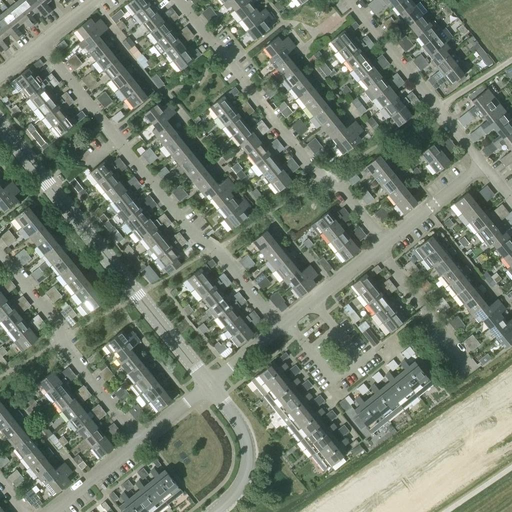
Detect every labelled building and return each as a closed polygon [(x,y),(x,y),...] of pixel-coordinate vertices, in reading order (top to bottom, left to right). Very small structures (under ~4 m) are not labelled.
[(24,0),(19,0),(15,4),(33,26),(37,23),(31,16),(35,13),(24,0)] [(36,0),(24,0),(35,13),(36,14),(39,12),(44,18),(48,14),(36,0)] [(49,0),(36,0),(48,14),(52,11),(46,4),(50,1),(49,0)] [(132,0),(127,5),(135,14),(148,3),(152,0),(132,0)] [(234,11),(240,6),(247,0),(227,0),(223,4),(227,9),(231,6),(234,11)] [(247,0),(240,6),(234,11),(242,20),(255,9),(252,5),(257,0),(247,0)] [(410,0),(402,0),(394,7),(401,16),(415,6),(410,0)] [(415,6),(401,16),(409,26),(422,15),(426,12),(419,2),(415,6)] [(148,3),(135,14),(142,24),(156,13),(148,3)] [(15,4),(7,10),(20,25),(24,22),(30,29),(33,26),(15,4)] [(249,29),(269,14),(264,9),(259,13),(255,9),(242,20),(249,29)] [(7,10),(0,15),(18,38),(22,36),(16,28),(20,25),(7,10)] [(156,13),(142,24),(150,33),(163,22),(156,13)] [(269,14),(249,29),(257,39),(271,28),(267,23),(272,19),(269,14)] [(0,15),(0,30),(5,37),(9,34),(15,41),(18,38),(0,15)] [(422,15),(409,26),(416,35),(430,24),(422,15)] [(90,19),(76,30),(84,39),(84,40),(104,25),(103,24),(99,20),(94,24),(90,19)] [(430,24),(416,35),(424,44),(424,45),(437,34),(441,31),(434,21),(430,24)] [(163,22),(150,33),(157,42),(171,31),(163,22)] [(84,40),(78,45),(81,48),(83,49),(84,47),(88,52),(102,41),(98,37),(105,31),(107,29),(104,25),(84,40)] [(344,31),(330,42),(338,51),(351,41),(354,38),(351,34),(353,32),(349,27),(344,31)] [(171,31),(157,42),(153,46),(160,56),(165,52),(178,41),(171,31)] [(424,44),(421,46),(426,52),(428,50),(431,54),(445,43),(451,38),(447,33),(445,35),(441,31),(437,34),(424,45),(424,44)] [(272,57),(291,42),(287,37),(282,41),(278,36),(264,47),(272,57)] [(351,41),(338,51),(345,61),(359,50),(364,46),(360,41),(358,42),(354,38),(351,41)] [(102,41),(88,52),(96,62),(109,51),(102,41)] [(178,41),(165,52),(173,61),(186,50),(178,41)] [(291,42),(272,57),(276,62),(272,65),(276,70),(289,59),(286,54),(295,47),(291,42)] [(435,58),(431,61),(435,66),(452,52),(449,48),(445,43),(431,54),(435,58)] [(472,48),(470,50),(472,53),(474,51),(479,46),(477,43),(472,48)] [(479,46),(474,51),(477,54),(481,58),(485,55),(486,54),(482,50),(479,46)] [(186,50),(173,61),(180,71),(194,60),(186,50)] [(359,50),(345,61),(353,70),(366,59),(359,50)] [(109,51),(96,62),(103,71),(117,60),(109,51)] [(439,71),(432,76),(436,81),(443,76),(460,61),(452,52),(435,66),(439,71)] [(283,79),(297,68),(289,59),(276,70),(283,79)] [(366,59),(353,70),(360,80),(374,69),(366,59)] [(117,60),(103,71),(111,81),(125,70),(117,60)] [(460,61),(443,76),(450,85),(456,81),(458,83),(465,78),(463,75),(464,74),(469,70),(461,60),(460,61)] [(17,93),(22,89),(35,78),(32,74),(35,72),(31,66),(9,84),(17,93)] [(297,68),(283,79),(291,89),(305,78),(297,68)] [(374,69),(360,80),(368,89),(382,78),(374,69)] [(125,70),(111,81),(119,90),(132,79),(125,70)] [(39,83),(35,78),(22,89),(29,99),(43,88),(46,85),(42,81),(39,83)] [(305,78),(291,89),(298,98),(312,87),(305,78)] [(382,78),(368,89),(375,98),(389,87),(382,78)] [(132,79),(119,90),(126,99),(140,88),(132,79)] [(37,108),(53,95),(50,91),(52,89),(48,84),(43,88),(29,99),(37,108)] [(475,106),(468,111),(471,115),(493,97),(493,96),(497,93),(491,86),(487,89),(472,101),(475,106)] [(306,107),(320,96),(312,87),(298,98),(306,107)] [(389,87),(375,98),(383,108),(396,97),(389,87)] [(140,88),(126,99),(134,108),(134,109),(147,98),(140,88)] [(396,97),(383,108),(390,117),(404,106),(409,102),(405,98),(403,99),(399,94),(396,97)] [(44,117),(63,102),(59,98),(57,99),(53,95),(37,108),(44,117)] [(223,96),(210,107),(217,117),(231,106),(223,96)] [(320,96),(306,107),(313,117),(327,106),(320,96)] [(471,115),(466,119),(468,122),(473,119),(477,116),(480,119),(484,116),(484,117),(499,104),(493,97),(471,115)] [(52,127),(66,116),(60,109),(63,106),(61,104),(63,103),(63,102),(44,117),(52,127)] [(152,123),(171,108),(167,103),(162,107),(158,103),(144,114),(152,123)] [(487,121),(480,126),(483,130),(506,112),(499,104),(484,117),(487,121)] [(231,106),(217,117),(225,126),(239,115),(231,106)] [(327,106),(313,117),(321,126),(335,115),(327,106)] [(404,106),(390,117),(398,126),(398,127),(412,116),(404,106)] [(156,136),(169,125),(166,120),(175,113),(171,108),(152,123),(156,128),(152,131),(156,136)] [(483,130),(478,134),(480,138),(485,134),(493,128),(496,132),(511,119),(506,112),(483,130)] [(239,115),(225,126),(232,136),(240,130),(240,129),(246,125),(240,117),(239,115)] [(335,115),(321,126),(328,135),(342,124),(335,115)] [(66,116),(52,127),(60,137),(77,123),(73,118),(69,121),(66,116)] [(499,136),(492,141),(495,145),(511,131),(511,119),(496,132),(499,136)] [(342,124),(328,135),(336,144),(336,145),(359,126),(355,121),(345,129),(342,124)] [(163,145),(177,134),(183,129),(181,126),(174,131),(169,125),(156,136),(163,145)] [(240,130),(232,136),(240,145),(254,134),(257,132),(252,127),(249,129),(246,125),(240,129),(240,130)] [(336,145),(336,144),(334,145),(342,155),(361,140),(357,136),(363,131),(359,126),(336,145)] [(171,154),(184,143),(179,137),(186,132),(183,129),(177,134),(163,145),(171,154)] [(511,131),(495,145),(497,149),(505,143),(508,147),(511,143),(511,131)] [(254,134),(240,145),(247,154),(261,143),(257,139),(260,137),(257,132),(254,134)] [(184,143),(171,154),(178,164),(192,153),(184,143)] [(261,143),(247,154),(255,164),(268,153),(261,143)] [(428,163),(442,152),(434,143),(420,154),(428,163)] [(504,156),(500,160),(503,163),(511,156),(511,143),(508,147),(511,151),(504,156)] [(192,153),(178,164),(186,173),(199,162),(194,156),(201,151),(198,147),(193,152),(192,153)] [(442,152),(428,163),(436,173),(450,162),(442,152)] [(268,153),(255,164),(263,173),(276,162),(268,153)] [(373,176),(387,166),(379,156),(365,167),(373,176)] [(511,156),(503,163),(506,167),(509,164),(511,161),(511,156)] [(103,162),(90,173),(97,183),(111,172),(115,168),(111,163),(109,165),(105,160),(103,162)] [(193,183),(214,166),(211,163),(204,169),(199,162),(186,173),(193,183)] [(276,162),(263,173),(270,183),(284,172),(276,162)] [(201,192),(214,181),(209,175),(216,169),(214,166),(193,183),(201,192)] [(381,186),(394,175),(387,166),(373,176),(381,186)] [(388,195),(402,184),(403,183),(398,177),(404,173),(401,169),(396,174),(394,175),(381,186),(388,195)] [(111,172),(97,183),(105,192),(118,181),(111,172)] [(284,172),(270,183),(278,192),(291,182),(284,172)] [(214,181),(201,192),(205,197),(208,194),(212,198),(231,183),(227,178),(218,185),(214,181)] [(118,181),(105,192),(112,201),(126,191),(118,181)] [(0,198),(15,186),(11,182),(2,189),(0,186),(0,198)] [(231,183),(212,198),(220,208),(233,197),(229,192),(235,188),(231,183)] [(402,184),(388,195),(396,205),(409,194),(402,184)] [(15,186),(0,198),(0,206),(4,212),(18,201),(14,196),(19,192),(15,186)] [(126,191),(112,201),(120,211),(133,200),(126,191)] [(468,191),(453,203),(454,204),(461,213),(475,202),(476,201),(468,192),(468,191)] [(409,194),(396,205),(403,214),(417,203),(409,194)] [(227,217),(240,207),(246,202),(242,197),(237,201),(233,197),(220,208),(227,217)] [(120,211),(117,213),(124,223),(127,220),(141,209),(138,205),(140,203),(136,198),(133,200),(120,211)] [(475,202),(461,213),(469,223),(482,212),(484,211),(476,201),(475,202)] [(240,207),(227,217),(223,220),(231,230),(248,216),(245,211),(250,207),(246,202),(240,207)] [(22,227),(35,216),(28,207),(14,218),(22,227)] [(141,209),(127,220),(135,230),(148,219),(151,216),(147,212),(145,214),(141,209)] [(335,214),(331,209),(314,223),(310,226),(318,236),(322,233),(336,222),(341,218),(337,212),(335,214)] [(482,212),(469,223),(476,232),(493,219),(493,218),(495,217),(492,212),(489,214),(486,210),(483,212),(482,212)] [(29,237),(43,226),(35,216),(22,227),(29,237)] [(148,219),(135,230),(142,239),(156,228),(160,225),(156,220),(152,223),(148,219)] [(493,219),(476,232),(484,242),(501,229),(493,219)] [(336,222),(322,233),(330,242),(343,231),(336,222)] [(156,228),(142,239),(150,248),(166,235),(163,231),(165,229),(161,224),(160,225),(156,228)] [(37,246),(51,235),(43,226),(29,237),(37,246)] [(501,229),(484,242),(488,247),(492,244),(495,248),(509,237),(511,234),(511,232),(509,229),(505,232),(504,232),(501,228),(501,229)] [(266,231),(252,242),(253,242),(260,252),(276,239),(281,235),(278,232),(274,235),(269,229),(266,231)] [(337,251),(351,240),(343,231),(330,242),(337,251)] [(418,248),(415,250),(422,260),(426,258),(439,247),(441,245),(437,241),(435,239),(441,235),(438,231),(418,248)] [(51,235),(37,246),(45,256),(65,239),(62,236),(56,242),(51,235)] [(150,248),(146,252),(149,256),(153,252),(158,258),(171,247),(176,243),(172,238),(170,239),(166,235),(150,248)] [(276,239),(260,252),(268,261),(282,250),(283,249),(278,243),(283,238),(281,235),(276,239)] [(511,241),(509,237),(495,248),(503,258),(511,250),(511,241)] [(52,265),(65,254),(61,248),(67,242),(65,239),(45,256),(52,265)] [(351,240),(337,251),(345,261),(359,250),(351,240)] [(426,258),(422,260),(430,270),(433,267),(454,251),(451,247),(446,252),(441,245),(439,247),(426,258)] [(171,247),(158,258),(165,267),(164,269),(169,275),(181,265),(176,259),(179,257),(171,247)] [(268,261),(266,262),(274,272),(276,271),(289,260),(290,258),(296,254),(293,251),(288,255),(286,256),(282,250),(268,261)] [(511,250),(503,258),(510,267),(511,265),(511,250)] [(454,251),(433,267),(441,276),(454,265),(456,264),(451,258),(456,254),(454,251)] [(59,274),(73,263),(80,258),(77,255),(71,260),(65,254),(52,265),(59,274)] [(289,260),(276,271),(283,280),(297,269),(299,267),(294,260),(298,257),(296,254),(290,258),(289,260)] [(67,284),(81,273),(76,267),(82,261),(80,258),(73,263),(59,274),(67,284)] [(454,265),(441,276),(448,286),(469,270),(466,266),(462,270),(457,263),(456,264),(454,265)] [(332,268),(328,264),(323,268),(326,273),(332,268)] [(205,265),(187,280),(194,289),(208,278),(205,274),(210,270),(205,265)] [(297,269),(283,280),(287,284),(291,281),(295,286),(314,271),(309,266),(307,268),(300,273),(297,269)] [(469,270),(448,286),(456,295),(469,284),(472,282),(467,276),(471,272),(469,270)] [(314,271),(295,286),(302,295),(302,296),(315,285),(312,280),(317,275),(314,271)] [(81,273),(67,284),(74,293),(88,282),(90,281),(95,277),(92,274),(87,278),(86,276),(84,277),(81,273)] [(366,274),(352,285),(359,295),(373,284),(366,274)] [(212,283),(208,278),(194,289),(202,299),(216,288),(221,284),(217,279),(212,283)] [(82,302),(96,292),(88,282),(74,293),(81,302),(82,302)] [(373,284),(359,295),(367,304),(381,294),(373,284)] [(469,284),(456,295),(463,304),(478,292),(484,288),(481,285),(476,289),(474,287),(473,288),(469,284)] [(216,288),(202,299),(209,308),(223,297),(216,288)] [(478,292),(463,304),(471,314),(485,303),(479,297),(486,291),(484,288),(478,292)] [(96,292),(82,302),(81,302),(78,304),(87,315),(110,296),(105,291),(99,296),(96,292)] [(381,294),(367,304),(375,314),(388,303),(381,294)] [(223,297),(209,308),(205,311),(209,316),(211,314),(215,319),(217,317),(231,306),(223,297)] [(388,303),(375,314),(382,323),(390,333),(404,322),(406,320),(406,319),(403,315),(405,313),(402,310),(403,310),(402,309),(401,311),(400,309),(398,308),(400,306),(399,306),(397,303),(395,305),(391,300),(388,303)] [(485,303),(471,314),(475,319),(479,316),(482,320),(502,305),(497,300),(495,302),(488,307),(485,303)] [(7,301),(0,306),(0,319),(1,321),(15,310),(18,308),(14,303),(11,306),(7,301)] [(231,306),(217,317),(225,327),(241,313),(237,309),(240,307),(236,302),(231,306)] [(502,305),(482,320),(490,330),(503,319),(500,314),(505,310),(502,305)] [(15,310),(1,321),(9,330),(22,320),(15,310)] [(244,318),(241,313),(225,327),(232,336),(246,325),(251,321),(247,316),(244,318)] [(355,314),(350,318),(354,323),(360,319),(355,314)] [(503,319),(490,330),(497,339),(511,327),(511,318),(507,323),(503,319)] [(22,320),(9,330),(16,340),(30,329),(33,327),(29,322),(26,324),(22,320)] [(246,325),(232,336),(240,346),(254,335),(246,325)] [(511,327),(497,339),(505,348),(511,342),(511,327)] [(16,340),(12,343),(20,353),(24,350),(37,339),(30,329),(16,340)] [(108,342),(105,345),(112,355),(113,354),(115,353),(116,352),(135,336),(131,331),(126,336),(122,331),(108,342)] [(373,346),(378,342),(373,336),(370,333),(365,337),(368,340),(373,346)] [(135,336),(116,352),(120,356),(116,359),(120,364),(133,353),(130,349),(137,343),(139,341),(135,336)] [(221,346),(215,350),(219,355),(227,349),(223,344),(221,345),(221,346)] [(410,357),(405,350),(401,353),(407,360),(410,357)] [(281,361),(288,356),(285,352),(278,358),(281,361)] [(133,353),(120,364),(127,373),(141,362),(133,353)] [(390,362),(395,369),(398,367),(393,360),(390,362)] [(404,370),(422,393),(427,389),(409,366),(409,367),(404,360),(400,364),(404,370)] [(141,362),(127,373),(135,383),(148,372),(141,362)] [(259,390),(281,372),(287,367),(284,363),(278,368),(273,362),(251,380),(259,390)] [(395,369),(390,362),(386,365),(392,372),(395,369)] [(409,366),(427,389),(432,384),(414,362),(409,366)] [(291,373),(297,368),(295,365),(288,370),(291,373)] [(297,368),(291,373),(293,376),(300,371),(297,368)] [(399,374),(417,397),(422,393),(404,370),(399,374)] [(52,372),(39,383),(46,392),(60,381),(52,372)] [(132,385),(131,386),(139,395),(141,393),(142,392),(156,381),(148,372),(135,383),(132,385)] [(267,400),(290,382),(281,372),(259,390),(267,400)] [(375,374),(380,381),(383,379),(378,372),(375,374)] [(389,382),(407,405),(412,401),(394,378),(394,379),(389,372),(385,376),(389,382)] [(380,381),(375,374),(371,377),(377,384),(380,381)] [(394,378),(412,401),(417,397),(399,374),(394,378)] [(60,381),(46,392),(54,402),(67,391),(70,389),(66,383),(68,381),(65,378),(60,381)] [(275,410),(298,392),(293,387),(299,382),(296,378),(290,383),(290,382),(267,400),(275,410)] [(305,391),(312,386),(307,380),(300,385),(305,391)] [(141,393),(139,395),(146,404),(150,401),(163,390),(156,381),(142,392),(141,393)] [(384,386),(402,409),(407,405),(389,382),(384,386)] [(360,386),(365,393),(368,391),(363,384),(360,386)] [(374,394),(392,417),(397,413),(379,390),(379,391),(374,384),(370,388),(374,394)] [(365,393),(360,386),(356,389),(362,396),(365,393)] [(379,390),(397,413),(402,409),(384,386),(379,390)] [(163,390),(150,401),(158,411),(171,400),(163,390)] [(67,391),(54,402),(61,411),(75,400),(67,391)] [(283,420),(306,402),(305,402),(311,397),(308,393),(302,398),(298,392),(275,410),(283,420)] [(369,398),(387,421),(392,417),(374,394),(369,398)] [(315,403),(322,398),(319,395),(312,400),(315,403)] [(343,400),(337,404),(344,412),(351,406),(350,405),(353,402),(348,396),(344,399),(343,400)] [(359,406),(377,429),(382,425),(364,402),(359,396),(355,400),(359,406)] [(322,398),(315,403),(317,407),(324,401),(322,398)] [(364,402),(382,425),(387,421),(369,398),(364,402)] [(75,400),(61,411),(69,420),(83,410),(75,400)] [(291,430),(314,412),(306,402),(283,420),(291,430)] [(377,429),(359,406),(354,410),(372,433),(377,429)] [(299,440),(322,422),(318,417),(324,412),(320,408),(314,413),(314,412),(291,430),(299,440)] [(5,409),(0,413),(0,429),(13,419),(5,409)] [(83,410),(69,420),(77,430),(90,419),(83,410)] [(327,418),(334,413),(331,410),(325,415),(327,418)] [(334,413),(327,418),(330,422),(336,416),(334,413)] [(0,430),(7,439),(20,428),(16,422),(23,417),(20,414),(15,418),(13,419),(0,429),(0,430)] [(511,425),(504,414),(492,422),(502,436),(496,440),(503,451),(509,447),(506,443),(511,438),(511,425)] [(360,429),(365,425),(359,417),(353,421),(360,429)] [(90,419),(77,430),(84,439),(98,428),(90,419)] [(308,451),(330,432),(336,427),(332,423),(326,428),(322,422),(299,440),(308,451)] [(339,433),(346,428),(343,425),(337,430),(339,433)] [(15,449),(28,438),(30,436),(35,432),(33,429),(26,435),(20,428),(7,439),(15,449)] [(98,428),(84,439),(92,449),(105,438),(98,428)] [(346,428),(339,433),(342,437),(348,431),(346,428)] [(316,461),(338,443),(330,432),(308,451),(316,461)] [(481,432),(469,441),(479,455),(473,459),(481,470),(486,465),(484,461),(496,453),(481,432)] [(105,438),(92,449),(99,458),(113,447),(109,443),(112,440),(108,435),(105,438)] [(22,458),(36,447),(31,441),(32,440),(30,436),(28,438),(15,449),(22,458)] [(338,443),(316,461),(324,471),(346,453),(342,447),(348,442),(344,438),(338,443)] [(351,449),(358,443),(355,440),(349,445),(351,449)] [(30,467),(43,456),(36,447),(22,458),(30,467)] [(37,476),(51,465),(46,460),(53,454),(50,451),(45,455),(43,456),(30,467),(37,476)] [(451,452),(441,459),(455,478),(464,471),(467,475),(473,471),(465,461),(460,464),(451,452)] [(155,458),(151,461),(157,468),(160,465),(155,458)] [(441,459),(432,466),(442,480),(436,484),(444,495),(450,490),(447,487),(456,480),(455,478),(441,459)] [(82,461),(77,465),(81,470),(86,466),(82,461)] [(45,486),(68,467),(64,463),(55,470),(51,465),(37,476),(45,486)] [(68,467),(45,486),(53,496),(70,482),(66,477),(72,472),(68,467)] [(139,470),(145,477),(148,475),(143,468),(139,470)] [(154,478),(172,501),(177,497),(159,474),(158,475),(154,469),(149,472),(154,478)] [(145,477),(139,470),(136,473),(142,480),(145,477)] [(159,474),(177,497),(182,492),(164,470),(159,474)] [(149,482),(167,505),(172,501),(154,478),(149,482)] [(413,478),(403,485),(417,504),(426,498),(429,501),(435,497),(427,487),(421,491),(413,478)] [(124,483),(130,489),(133,487),(128,480),(124,483)] [(139,490),(156,511),(158,511),(162,509),(144,486),(144,487),(139,481),(134,484),(139,490)] [(144,486),(162,509),(167,505),(149,482),(144,486)] [(130,489),(124,483),(121,485),(127,492),(130,489)] [(403,485),(393,492),(404,506),(398,510),(399,511),(409,511),(418,506),(417,504),(403,485)] [(134,494),(147,511),(156,511),(139,490),(134,494)] [(113,492),(109,495),(114,502),(118,499),(113,492)] [(124,503),(131,511),(139,511),(129,498),(129,499),(124,493),(119,496),(124,502),(124,503)] [(129,498),(139,511),(147,511),(134,494),(129,498)] [(389,511),(380,498),(367,507),(371,511),(389,511)] [(36,509),(42,504),(39,500),(33,506),(36,509)] [(104,502),(101,504),(106,511),(110,508),(104,502)] [(131,511),(124,503),(118,507),(122,511),(131,511)]
